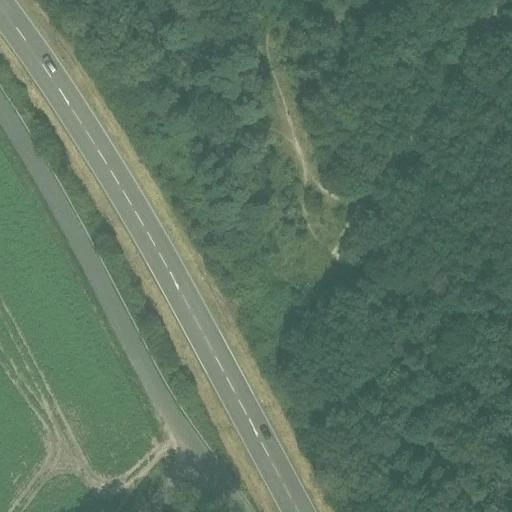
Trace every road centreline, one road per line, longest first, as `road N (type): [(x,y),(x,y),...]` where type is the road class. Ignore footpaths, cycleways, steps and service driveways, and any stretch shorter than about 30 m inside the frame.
road 1 (primary): [(1,0),(90,130),(299,511)]
road 2 (residential): [(0,98),(122,323),(240,511)]
